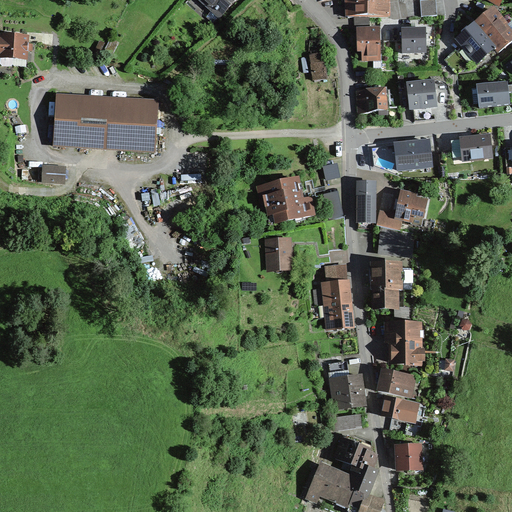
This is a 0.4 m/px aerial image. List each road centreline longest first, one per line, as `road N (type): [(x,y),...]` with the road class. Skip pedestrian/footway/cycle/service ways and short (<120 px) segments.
road 1 (residential): [(388,511),(353,266),(348,140)]
road 2 (residential): [(348,140),(511,122)]
road 3 (residential): [(348,140),(338,39),(305,0)]
